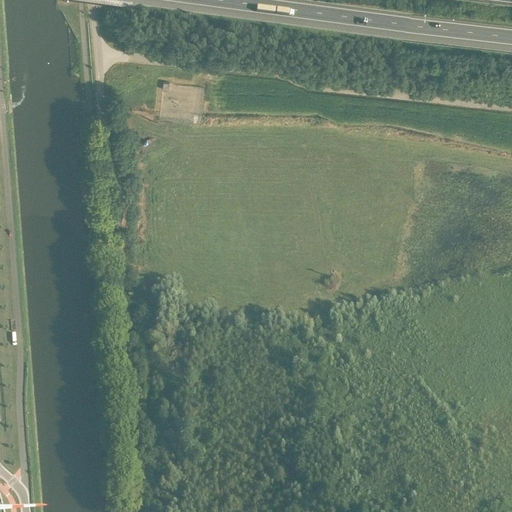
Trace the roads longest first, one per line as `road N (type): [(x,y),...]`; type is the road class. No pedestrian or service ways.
road 1 (unclassified): [(98,61),(133,511)]
road 2 (unclassified): [(511,101),(98,61)]
road 3 (motorway): [(291,0),(511,25)]
